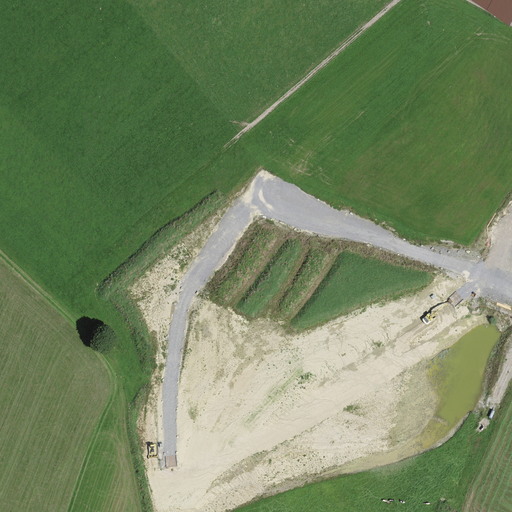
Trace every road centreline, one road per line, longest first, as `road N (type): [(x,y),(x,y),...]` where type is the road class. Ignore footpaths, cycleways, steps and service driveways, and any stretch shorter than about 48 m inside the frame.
road 1 (track): [(511,290),(265,195),(185,289),(168,387),(169,463)]
road 2 (track): [(235,140),(398,0)]
